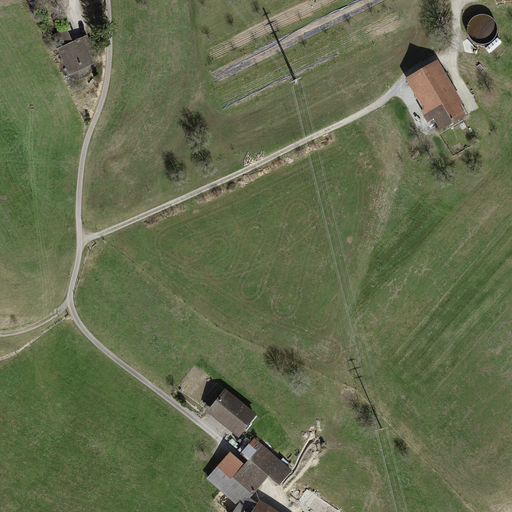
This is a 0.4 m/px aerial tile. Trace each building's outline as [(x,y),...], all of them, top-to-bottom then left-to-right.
[(56,34),(62,47),(73,42),(67,29),(56,34)] [(62,47),(57,50),(69,76),(94,65),(88,52),(93,49),(87,36),(73,42),(62,47)] [(439,61),(406,80),(424,110),(421,112),(428,124),(435,120),(442,132),(467,117),(461,106),(464,105),(439,61)] [(257,415),(225,389),(206,412),(238,438),(257,415)] [(240,454),(247,461),(249,459),(268,477),(279,486),(292,470),(254,437),(240,454)] [(246,495),(250,498),(264,482),(244,464),(230,452),(206,479),(237,506),(246,495)] [(246,462),(244,464),(264,482),(266,479),(268,477),(249,459),(247,461),(246,462)] [(346,511),(307,487),(295,505),(305,511),(346,511)] [(252,500),(250,498),(246,495),(237,506),(232,511),(251,511),(257,503),(252,500)] [(278,511),(260,499),(257,503),(251,511),(278,511)]
